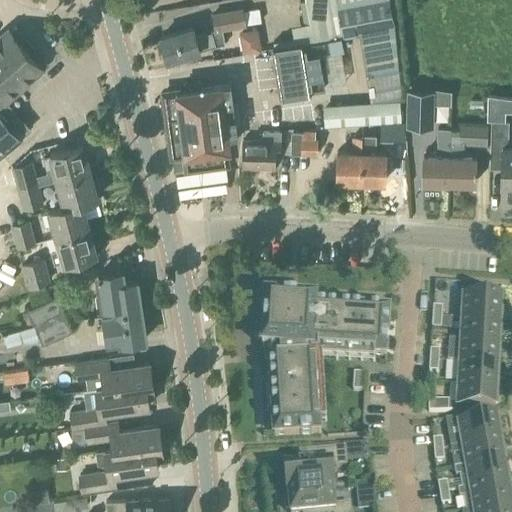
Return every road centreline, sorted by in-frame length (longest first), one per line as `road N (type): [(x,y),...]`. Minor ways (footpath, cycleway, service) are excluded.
road 1 (primary): [(208,511),(187,317),(169,236)]
road 2 (residential): [(416,236),(399,438),(410,511)]
road 3 (unclassified): [(169,236),(254,226),(416,236)]
road 4 (primary): [(169,236),(106,0)]
